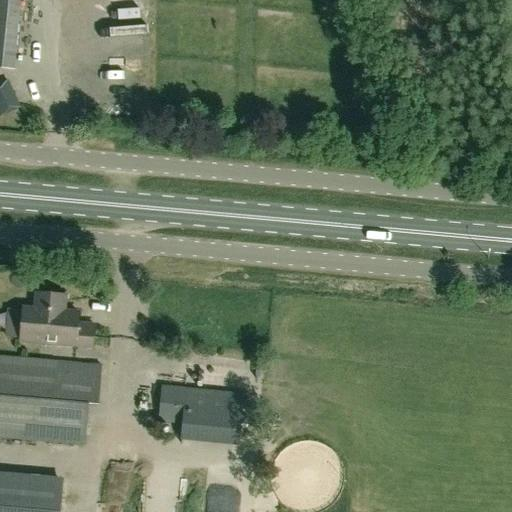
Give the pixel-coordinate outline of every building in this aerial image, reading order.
[(0,0),(0,66),(14,68),(20,2),(0,0)] [(0,110),(3,116),(20,107),(6,79),(0,82),(0,110)] [(64,301),(64,295),(36,293),(34,309),(22,308),(20,341),(92,347),(94,324),(77,323),(78,312),(63,311),(63,308),(61,308),(62,301),(64,301)] [(99,404),(102,365),(0,356),(0,436),(85,444),(89,403),(99,404)] [(174,381),(208,382),(208,367),(175,366),(174,381)] [(239,384),(238,370),(225,371),(226,385),(239,384)] [(247,432),(248,421),(242,420),(244,394),(162,387),(159,421),(183,424),(182,439),(239,445),(241,432),(247,432)] [(9,439),(8,454),(37,454),(37,440),(9,439)] [(0,511),(59,511),(62,481),(0,476),(0,511)]
